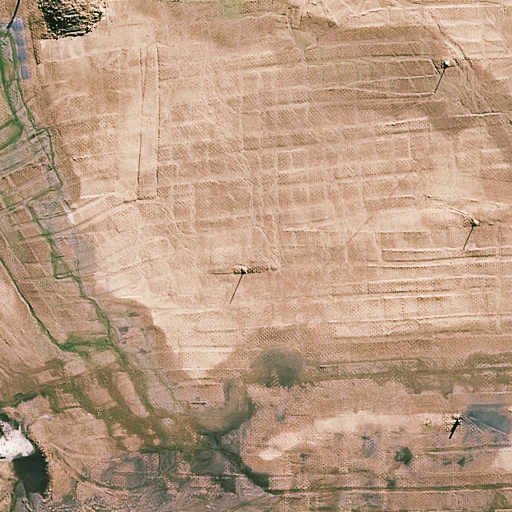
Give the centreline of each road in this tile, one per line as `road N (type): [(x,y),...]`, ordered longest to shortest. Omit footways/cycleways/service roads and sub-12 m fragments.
road 1 (motorway): [(0,105),(511,25)]
road 2 (motorway): [(511,145),(0,223)]
